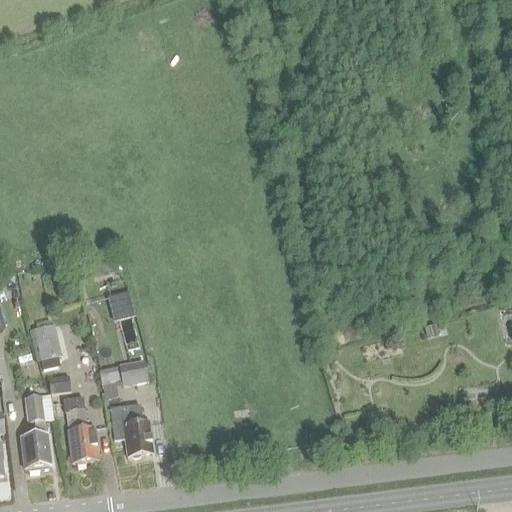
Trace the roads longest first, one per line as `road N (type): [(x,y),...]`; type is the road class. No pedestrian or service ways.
road 1 (unclassified): [(75,511),(511,456)]
road 2 (primary): [(332,511),(511,489)]
